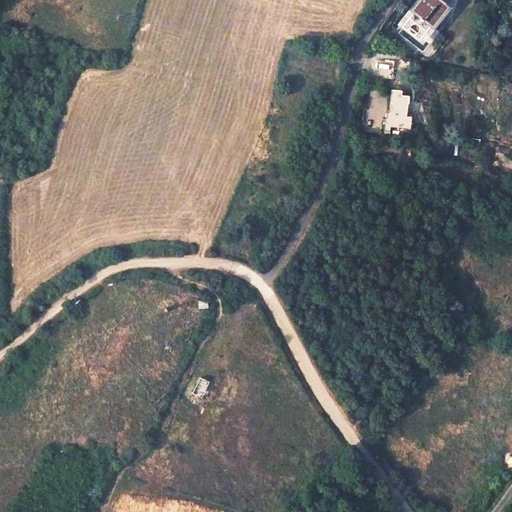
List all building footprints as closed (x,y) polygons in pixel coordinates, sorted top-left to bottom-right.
[(419,0),(410,12),(417,17),(417,18),(416,19),(416,20),(417,21),(417,22),(418,23),(419,24),(420,25),(421,25),(422,25),(423,25),(424,25),(425,24),(426,24),(432,29),(446,11),(443,9),(447,4),(441,0),(419,0)] [(402,91),(390,89),(388,119),(385,118),(384,132),(390,133),(391,128),(411,130),(413,117),(408,116),(409,96),(402,95),(402,91)] [(459,142),(455,158),(465,160),(469,144),(459,142)] [(208,308),(208,300),(198,301),(198,309),(208,308)] [(214,385),(202,379),(195,395),(207,400),(214,385)]
